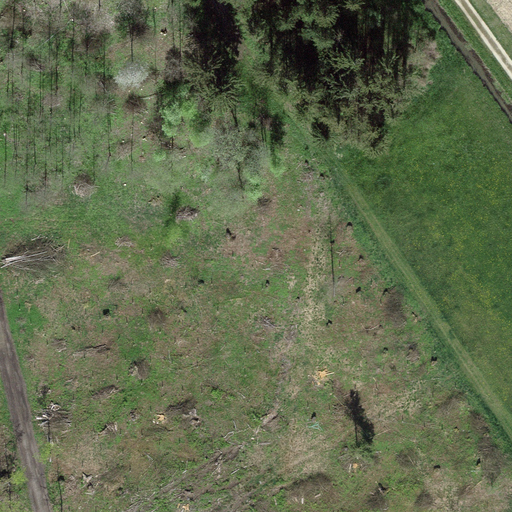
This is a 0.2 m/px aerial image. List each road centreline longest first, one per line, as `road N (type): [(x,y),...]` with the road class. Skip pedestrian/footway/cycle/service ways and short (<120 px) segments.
road 1 (track): [(511,439),(332,182),(126,0)]
road 2 (track): [(37,511),(0,331)]
